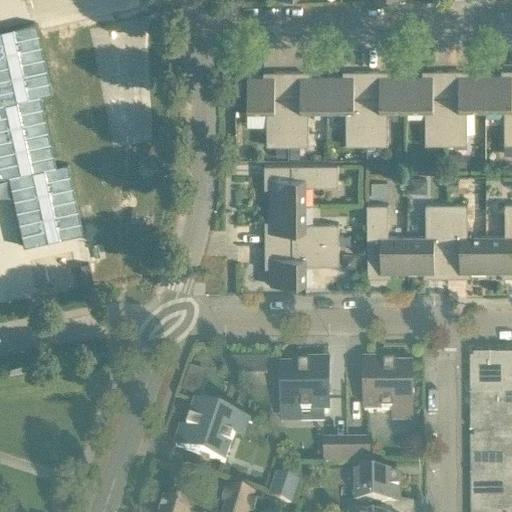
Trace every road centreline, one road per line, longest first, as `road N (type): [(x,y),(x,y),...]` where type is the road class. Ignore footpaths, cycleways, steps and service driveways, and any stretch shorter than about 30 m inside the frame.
road 1 (tertiary): [(167,322),(204,172),(203,21)]
road 2 (residential): [(167,322),(444,321)]
road 3 (residential): [(456,19),(203,21)]
road 4 (tertiary): [(104,511),(167,322)]
road 5 (residential): [(446,511),(444,321)]
road 6 (residential): [(0,348),(167,322)]
